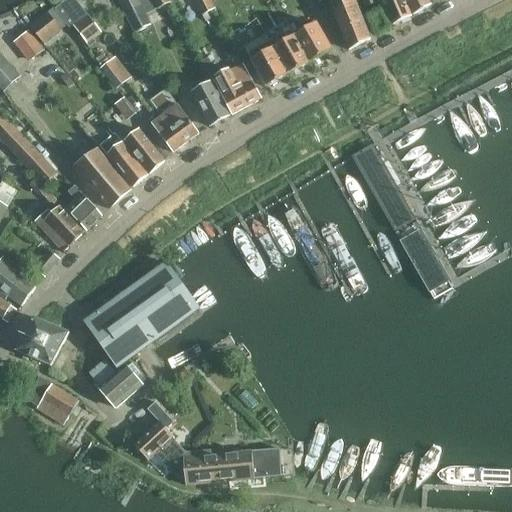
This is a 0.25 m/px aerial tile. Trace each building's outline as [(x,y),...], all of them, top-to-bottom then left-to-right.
[(103,34),(89,16),(88,17),(76,1),(80,0),(49,0),(55,9),(68,26),(84,47),(87,45),(90,49),(96,44),(94,41),(103,34)] [(146,17),(137,0),(118,0),(136,35),(151,27),(146,17)] [(158,10),(153,0),(137,0),(146,17),(158,10)] [(171,5),(168,0),(153,0),(158,10),(159,11),(171,5)] [(216,11),(210,0),(194,0),(203,17),(216,11)] [(372,41),(356,0),(345,4),(343,0),(330,0),(334,10),(333,11),(349,52),(372,41)] [(376,0),(363,0),(367,10),(376,7),(377,2),(376,0)] [(413,17),(404,0),(382,0),(395,26),(413,17)] [(432,6),(428,0),(406,0),(414,15),(432,6)] [(62,31),(68,26),(55,9),(48,13),(31,27),(46,45),(63,32),(62,31)] [(389,29),(381,13),(369,19),(377,35),(389,29)] [(332,52),(317,26),(295,38),(311,65),(332,52)] [(311,65),(295,38),(289,28),(267,40),(273,50),(289,77),(311,65)] [(45,52),(30,34),(18,44),(33,62),(45,52)] [(289,77),(273,50),(267,40),(265,37),(244,49),(267,89),(279,83),(289,77)] [(22,78),(0,53),(0,89),(4,94),(22,78)] [(127,83),(112,62),(102,69),(117,90),(127,83)] [(262,100),(250,76),(249,77),(246,71),(244,73),(242,70),(236,74),(233,69),(225,73),(228,78),(215,84),(232,117),(263,101),(262,100)] [(230,118),(213,88),(194,99),(210,129),(230,118)] [(198,135),(179,107),(173,99),(167,92),(150,104),(158,115),(161,119),(152,126),(173,154),(199,135),(198,135)] [(126,99),(125,100),(116,107),(128,122),(138,115),(126,99)] [(58,176),(0,113),(0,138),(45,188),(58,176)] [(165,163),(141,131),(126,144),(151,176),(166,164),(165,163)] [(150,177),(124,144),(108,157),(133,188),(134,190),(150,177)] [(396,233),(415,223),(374,148),(354,159),(396,233)] [(131,190),(99,152),(77,170),(87,183),(110,211),(133,192),(132,191),(131,190)] [(3,184),(0,189),(0,202),(8,207),(17,192),(3,184)] [(102,218),(75,189),(69,195),(76,202),(66,212),(86,233),(102,218)] [(0,222),(8,208),(0,203),(0,222)] [(85,234),(60,208),(52,216),(48,212),(35,224),(64,254),(85,234)] [(400,241),(433,301),(453,290),(420,231),(400,241)] [(44,278),(60,260),(50,252),(50,253),(35,270),(44,278)] [(35,288),(22,278),(25,274),(3,257),(0,261),(0,295),(5,299),(8,296),(21,306),(35,288)] [(91,320),(85,324),(91,331),(118,370),(125,366),(199,313),(183,288),(168,264),(111,305),(96,316),(91,320)] [(16,311),(11,308),(12,307),(0,300),(0,320),(3,322),(4,322),(9,325),(16,311)] [(52,367),(70,334),(46,324),(38,321),(35,320),(16,353),(27,357),(29,358),(32,359),(52,367)] [(27,357),(16,353),(15,355),(15,357),(28,362),(29,358),(27,357)] [(117,409),(143,387),(126,367),(117,375),(106,362),(91,375),(102,388),(100,390),(117,409)] [(80,403),(41,378),(27,399),(40,407),(38,410),(65,427),(72,415),(80,403)] [(247,392),(239,399),(251,412),(259,405),(247,392)] [(282,478),(280,453),(223,458),(223,452),(196,454),(186,455),(176,445),(178,443),(163,426),(137,451),(152,467),(159,461),(177,481),(188,480),(188,486),(282,478)]
